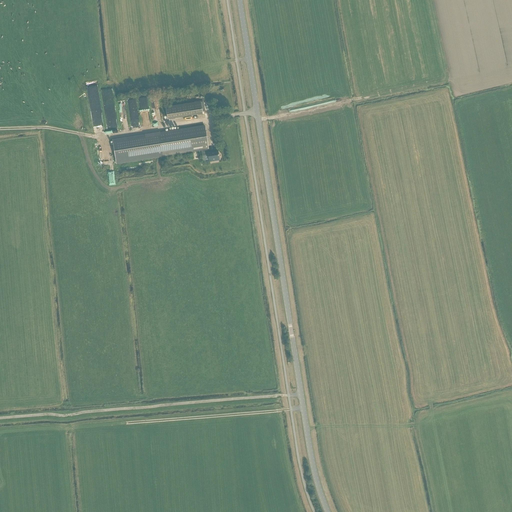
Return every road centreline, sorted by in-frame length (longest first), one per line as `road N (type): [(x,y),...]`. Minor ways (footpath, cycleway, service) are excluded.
road 1 (tertiary): [(327,511),(308,442),(239,0)]
road 2 (track): [(300,393),(0,417)]
road 3 (track): [(303,408),(125,424)]
